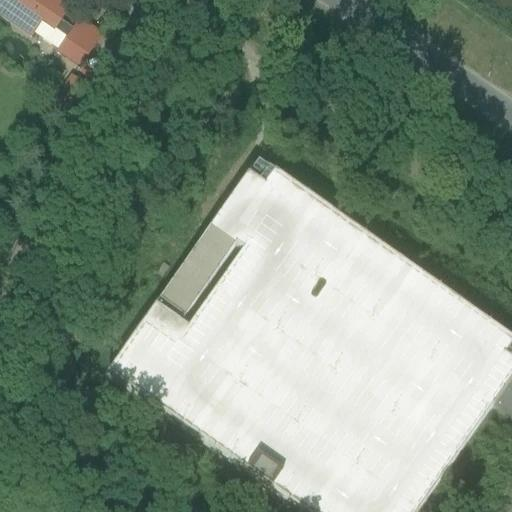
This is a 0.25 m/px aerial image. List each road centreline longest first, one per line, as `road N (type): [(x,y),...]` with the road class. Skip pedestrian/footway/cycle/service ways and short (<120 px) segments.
road 1 (residential): [(154,0),(0,323)]
road 2 (unclassified): [(511,117),(342,0)]
